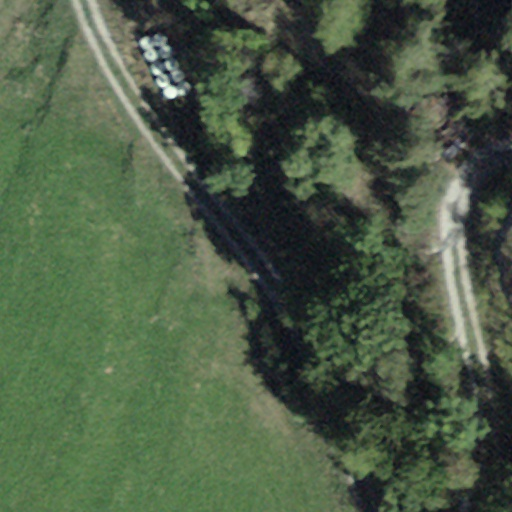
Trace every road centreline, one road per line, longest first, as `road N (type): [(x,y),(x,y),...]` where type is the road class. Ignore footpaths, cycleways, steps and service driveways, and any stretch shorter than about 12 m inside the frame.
road 1 (track): [(367,511),(344,427),(283,295),(188,183),(115,71),(85,0)]
road 2 (track): [(511,144),(456,188),(480,368),(484,511)]
